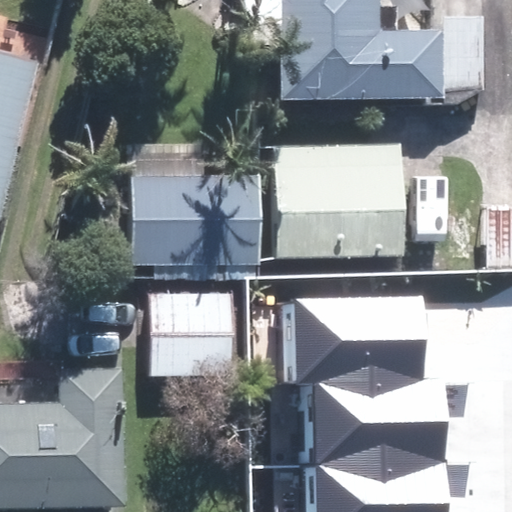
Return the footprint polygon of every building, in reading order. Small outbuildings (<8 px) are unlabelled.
[(281,0),(282,95),(434,95),(434,28),(376,29),(376,0),(281,0)] [(0,203),(36,62),(0,52),(0,203)] [(398,146),(277,150),(281,254),(402,250),(398,146)] [(132,176),(133,263),(258,262),(257,175),(132,176)] [(232,295),(149,297),(152,380),(235,378),(232,295)] [(316,382),(421,381),(420,297),(296,299),(297,383),(316,382)] [(0,402),(0,504),(126,501),(123,369),(60,370),(61,401),(0,402)] [(316,382),(318,464),(448,463),(447,380),(421,381),(316,382)] [(318,464),(317,511),(447,511),(448,463),(318,464)]
